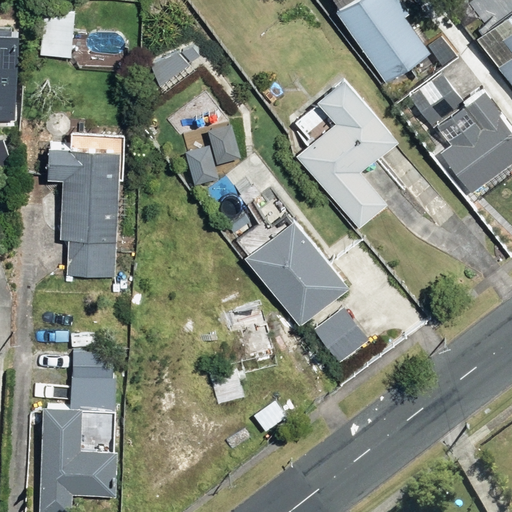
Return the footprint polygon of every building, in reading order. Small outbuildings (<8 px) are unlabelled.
[(345,0),(341,3),(388,78),(434,49),(409,10),(413,7),(408,0),(345,0)] [(481,15),(472,0),(465,0),(455,6),(467,23),(481,15)] [(44,50),(75,54),(79,6),(48,3),(44,50)] [(81,44),(81,49),(80,64),(134,68),(135,48),(81,44)] [(303,151),(363,224),(392,200),(365,168),(404,135),(352,72),(324,94),(344,117),(303,151)] [(445,146),(476,188),(511,161),(511,118),(488,86),(442,119),(456,139),(445,146)] [(71,272),(118,274),(124,145),(55,141),(53,173),(68,174),(65,234),(73,235),(71,272)] [(251,248),(306,206),(284,177),(264,192),(255,180),(235,195),(254,220),(239,232),(251,248)] [(250,252),(303,322),(354,283),(300,214),(250,252)] [(376,330),(347,294),(317,319),(346,354),(376,330)] [(200,339),(219,410),(255,400),(249,378),(288,367),(275,318),(271,320),(266,300),(221,312),(226,332),(200,339)] [(42,510),(75,511),(76,490),(120,492),(122,447),(116,446),(118,407),(116,407),(116,347),(76,347),(76,402),(48,401),(42,510)]
